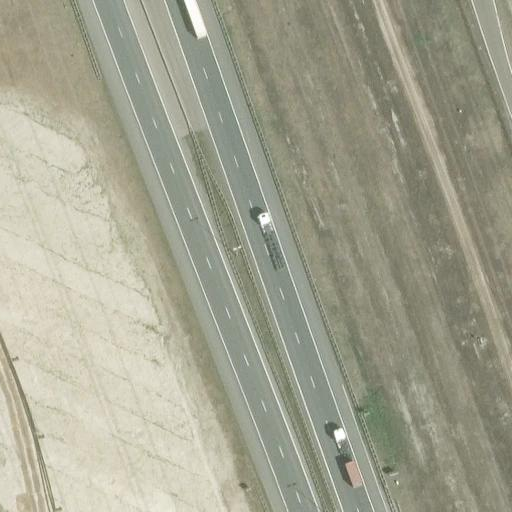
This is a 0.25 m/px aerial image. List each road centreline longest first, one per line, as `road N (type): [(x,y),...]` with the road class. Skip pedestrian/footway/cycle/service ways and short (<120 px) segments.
road 1 (trunk): [(103,0),(301,511)]
road 2 (trunk): [(357,511),(178,0)]
